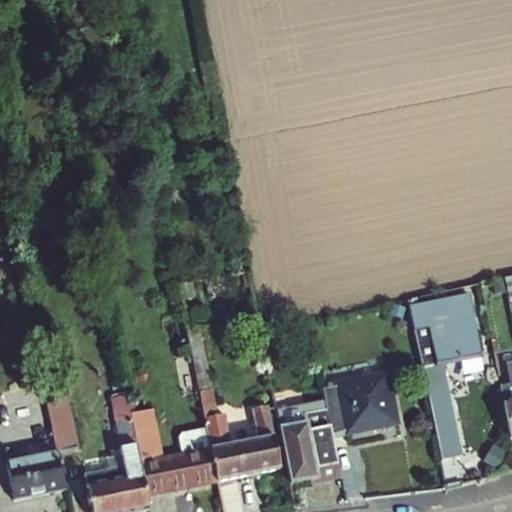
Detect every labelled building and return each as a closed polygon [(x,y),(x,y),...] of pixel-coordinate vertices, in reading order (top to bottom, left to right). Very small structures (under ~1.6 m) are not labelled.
[(236,273),(239,288),(253,285),(250,271),(236,273)] [(236,273),(212,278),(215,293),(239,288),(236,273)] [(182,284),(189,319),(201,317),(209,315),(205,298),(197,299),(194,281),(182,284)] [(412,332),(415,331),(410,305),(409,301),(393,304),(397,324),(410,322),(412,332)] [(410,305),(415,331),(431,328),(438,365),(483,356),(472,301),(428,309),(427,302),(410,305)] [(204,332),(201,317),(189,319),(192,335),(204,332)] [(511,440),(511,368),(509,369),(511,382),(511,386),(502,389),(511,440)] [(325,391),(333,433),(350,429),(351,432),(399,422),(389,376),(325,391)] [(215,450),(221,481),(283,468),(270,406),(255,409),(261,441),(234,447),(228,415),(220,417),(214,389),(203,391),(215,450)] [(56,433),(60,452),(80,447),(68,393),(48,397),(56,433)] [(125,467),(87,475),(95,511),(141,511),(153,510),(150,496),(134,416),(131,406),(129,394),(112,398),(123,455),(125,467)] [(309,421),(282,427),(293,483),(321,477),(322,479),(337,476),(333,456),(323,409),(307,412),(309,421)] [(221,481),(215,450),(167,460),(157,411),(134,416),(150,496),(221,481)] [(450,424),(435,427),(441,459),(458,455),(450,424)] [(17,501),(68,490),(60,452),(56,433),(47,435),(48,440),(5,449),(17,501)] [(125,467),(123,455),(85,463),(87,475),(125,467)] [(241,511),(236,484),(222,487),(226,511),(241,511)]
